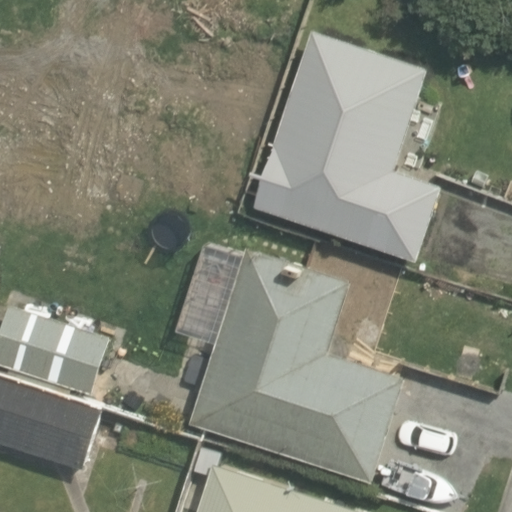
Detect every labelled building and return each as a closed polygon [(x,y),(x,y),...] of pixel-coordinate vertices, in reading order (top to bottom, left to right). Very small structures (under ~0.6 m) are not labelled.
[(185,181),(424,261),(449,186),(401,169),(433,71),(320,33),(282,146),(206,121),(185,181)] [(19,139),(123,173),(156,73),(53,38),(19,139)] [(6,204),(99,231),(116,173),(23,146),(6,204)] [(199,422),(377,483),(412,378),(333,351),(357,280),(259,247),(199,422)] [(0,356),(0,362),(95,392),(111,337),(15,308),(0,356)] [(0,440),(86,468),(104,410),(0,376),(0,440)] [(362,511),(219,464),(202,511),(362,511)]
